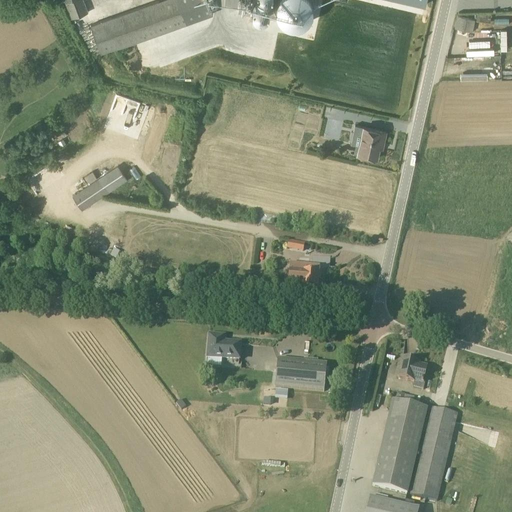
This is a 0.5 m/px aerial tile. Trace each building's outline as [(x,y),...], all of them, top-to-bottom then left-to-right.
[(83,0),(64,0),(70,14),(71,19),(79,16),(88,12),(83,0)] [(207,0),(160,0),(91,25),(101,54),(197,20),(213,14),(207,0)] [(491,14),(476,13),(475,20),(490,22),(491,14)] [(474,19),(458,16),(455,27),(472,31),(474,19)] [(386,132),(363,127),(357,154),(377,158),(381,143),(384,143),(386,132)] [(127,179),(118,166),(73,196),(82,210),(127,179)] [(317,288),(318,280),(320,281),(321,274),(320,273),(320,267),(304,266),(291,265),(290,272),(289,283),(303,284),(303,287),(317,288)] [(241,344),(224,343),(225,337),(210,335),(208,358),(240,361),(241,344)] [(327,364),(309,363),(310,359),(304,358),(303,362),(278,359),(275,387),(279,388),(324,392),(327,364)] [(427,367),(419,365),(419,363),(402,359),(398,378),(414,382),(413,387),(423,390),(425,383),(423,383),(427,367)] [(276,389),(275,397),(287,398),(288,390),(276,389)] [(397,393),(396,400),(403,402),(405,395),(397,393)] [(427,409),(417,405),(392,400),(372,487),(407,495),(427,409)] [(457,415),(431,409),(420,455),(410,496),(436,502),(457,415)] [(405,506),(370,497),(366,511),(417,511),(418,509),(413,508),(405,506)]
